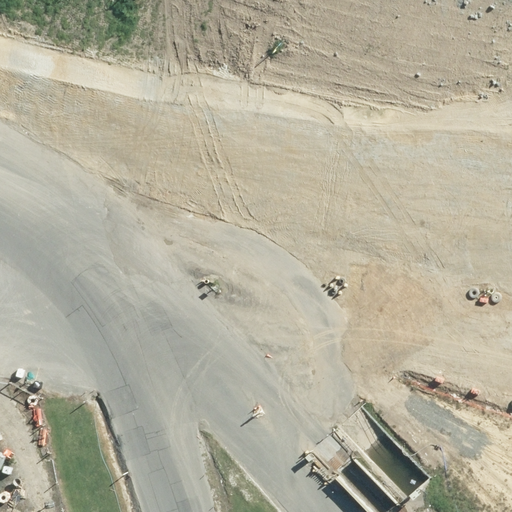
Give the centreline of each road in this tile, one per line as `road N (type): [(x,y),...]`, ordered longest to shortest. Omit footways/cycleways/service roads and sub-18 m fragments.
road 1 (unknown): [(48,288),(231,363),(305,412),(395,511)]
road 2 (unknown): [(162,511),(118,393),(48,288)]
